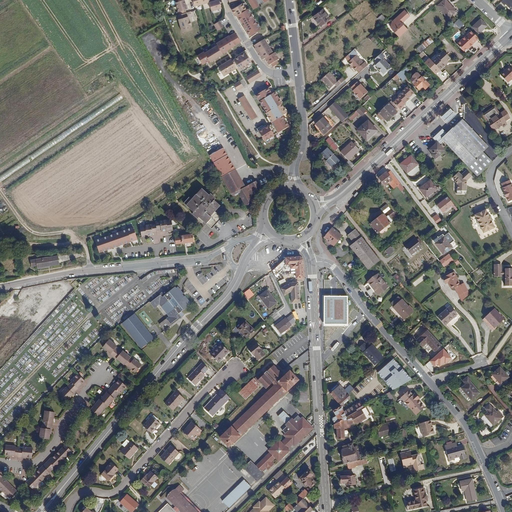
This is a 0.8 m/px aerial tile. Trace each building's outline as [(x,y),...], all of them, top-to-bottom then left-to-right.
[(184,0),(180,0),(176,1),(178,10),(187,8),(184,0)] [(219,0),(213,0),(209,1),(211,10),(221,8),(219,0)] [(451,8),(451,7),(445,0),(443,0),(437,6),(447,18),(454,12),(451,8)] [(511,0),(503,0),(502,2),(505,5),(506,4),(511,9),(511,0)] [(246,9),(242,2),(231,9),(235,15),(237,14),(246,9)] [(246,9),(237,14),(241,21),(239,22),(242,26),(243,25),(249,34),(247,35),(249,38),(256,33),(255,31),(260,29),(247,8),(246,9)] [(322,10),(312,17),(319,26),(329,19),(322,10)] [(397,38),(406,30),(403,27),(401,28),(399,25),(408,17),(403,11),(393,19),(395,22),(388,28),(392,32),(393,31),(395,33),(393,34),(397,38)] [(381,24),(386,20),(381,14),(376,18),(381,24)] [(193,29),(189,16),(178,19),(182,32),(193,29)] [(480,19),(471,28),(478,34),(487,26),(480,19)] [(451,28),(448,30),(452,35),(461,27),(459,24),(452,29),(451,28)] [(467,46),(468,47),(471,45),(472,44),(475,40),(468,33),(456,44),(462,51),(466,48),(467,46)] [(229,34),(222,38),(228,48),(235,44),(233,41),(231,38),(229,35),(229,34)] [(222,38),(216,42),(217,44),(222,52),(228,48),(222,38)] [(264,38),(253,45),(258,52),(268,46),(264,38)] [(425,48),(433,42),(429,38),(422,44),(425,48)] [(217,44),(211,48),(216,57),(223,53),(222,52),(217,44)] [(268,46),(258,52),(262,59),(264,58),(273,53),(268,46)] [(211,48),(205,52),(209,60),(210,61),(216,57),(211,48)] [(246,49),(234,56),(235,58),(245,52),(246,49)] [(209,60),(205,52),(204,51),(197,55),(202,64),(209,60)] [(443,51),(432,62),(440,70),(445,65),(443,63),(445,60),(447,61),(450,58),(443,51)] [(235,58),(233,59),(240,70),(241,69),(250,64),(251,63),(249,58),(245,52),(235,58)] [(273,53),(264,58),(268,65),(270,63),(272,66),(278,63),(276,60),(278,58),(274,52),(273,53)] [(380,53),(372,60),(375,64),(373,66),(375,68),(375,69),(378,73),(379,73),(381,75),(389,68),(381,59),(383,57),(380,53)] [(356,74),(362,69),(364,68),(361,64),(360,65),(351,56),(343,63),(352,72),(353,71),(356,74)] [(440,70),(432,62),(430,58),(425,63),(436,74),(440,70)] [(236,68),(230,59),(218,66),(223,76),(236,68)] [(400,70),(396,75),(402,81),(406,77),(404,74),(408,70),(405,67),(400,70)] [(511,69),(510,67),(501,75),(508,82),(511,78),(511,69)] [(425,89),(429,86),(416,73),(413,76),(412,78),(410,81),(418,90),(422,86),(425,89)] [(416,73),(429,86),(429,85),(427,83),(423,78),(418,73),(416,73)] [(326,74),(318,81),(322,86),(324,86),(327,89),(332,85),(334,88),(341,81),(339,79),(337,81),(335,82),(334,83),(326,74)] [(356,83),(350,88),(353,91),(352,91),(355,94),(354,95),(357,98),(357,97),(359,100),(367,93),(359,85),(359,86),(356,83)] [(282,104),(271,86),(255,95),(264,109),(266,112),(265,113),(272,123),(258,132),(264,141),(265,141),(273,136),(274,135),(273,135),(277,132),(278,133),(289,126),(282,116),(287,113),(281,104),(282,104)] [(403,92),(409,98),(415,93),(407,86),(402,91),(403,92)] [(403,92),(397,97),(404,104),(410,99),(409,98),(403,92)] [(251,121),(258,117),(245,95),(238,99),(251,121)] [(404,104),(397,97),(393,102),(400,109),(404,104)] [(332,109),(343,122),(348,118),(348,117),(333,101),(327,106),(331,111),(332,109)] [(397,113),(399,110),(391,101),(388,104),(396,112),(397,113)] [(394,114),(396,112),(388,104),(378,113),(385,121),(393,113),(394,114)] [(366,112),(361,106),(356,111),(358,114),(361,117),(366,112)] [(483,115),(487,122),(490,126),(493,130),(506,122),(506,120),(510,118),(505,111),(501,113),(499,112),(495,107),(483,115)] [(342,123),(343,122),(332,109),(331,111),(342,123)] [(453,112),(450,109),(441,118),(444,121),(447,123),(456,115),(453,112)] [(358,114),(356,111),(348,117),(348,118),(350,120),(358,114)] [(322,118),(315,125),(324,135),(331,128),(322,118)] [(468,166),(482,152),(488,147),(462,119),(447,133),(442,129),(433,138),(437,142),(429,150),(433,153),(431,155),(435,158),(444,150),(439,145),(444,140),(468,166)] [(367,121),(357,131),(366,140),(376,131),(367,121)] [(325,141),(335,151),(337,148),(333,144),(333,143),(329,137),(325,141)] [(351,142),(341,152),(348,160),(359,150),(351,142)] [(245,205),(248,205),(252,194),(258,185),(255,181),(246,186),(223,146),(210,154),(232,194),(237,191),(245,205)] [(327,147),(322,152),(327,159),(326,160),(332,167),(339,160),(327,147)] [(478,176),(492,162),(482,152),(468,166),(478,176)] [(400,164),(407,173),(418,165),(411,155),(400,164)] [(418,165),(407,173),(408,174),(411,176),(414,176),(422,169),(418,165)] [(467,191),(467,180),(472,176),(467,170),(462,174),(459,172),(452,179),(457,185),(457,191),(467,191)] [(387,172),(383,175),(389,183),(391,185),(393,189),(397,186),(400,184),(396,178),(393,180),(388,173),(387,172)] [(389,183),(383,175),(378,178),(385,186),(389,183)] [(503,188),(511,184),(511,181),(511,179),(501,183),(503,188)] [(437,189),(430,180),(420,189),(426,197),(437,189)] [(509,202),(511,200),(511,184),(503,188),(509,202)] [(209,195),(201,188),(192,199),(189,197),(184,203),(193,212),(192,213),(198,218),(199,217),(206,223),(212,218),(210,216),(220,205),(214,200),(216,198),(210,193),(209,195)] [(443,213),(454,205),(448,197),(437,204),(443,213)] [(377,233),(378,232),(390,223),(392,221),(391,219),(396,215),(391,209),(384,214),(383,214),(370,224),(377,233)] [(488,217),(485,211),(474,216),(477,222),(476,223),(479,229),(480,228),(483,234),(494,229),(491,223),(492,222),(490,216),(488,217)] [(442,221),(437,214),(433,218),(438,225),(442,221)] [(173,230),(171,220),(166,221),(166,220),(155,222),(156,224),(157,231),(161,230),(161,231),(165,230),(166,232),(173,230)] [(390,223),(378,232),(379,234),(383,231),(384,232),(388,229),(387,227),(391,224),(390,223)] [(157,232),(157,231),(156,224),(151,224),(145,225),(145,226),(140,227),(142,237),(148,236),(149,235),(153,234),(153,233),(157,232)] [(133,227),(95,240),(99,252),(137,239),(133,227)] [(341,237),(331,229),(327,235),(324,240),(326,241),(333,247),(334,247),(341,237)] [(380,260),(355,229),(348,235),(354,243),(350,246),(368,270),(380,260)] [(193,242),(192,234),(181,236),(181,237),(175,237),(176,244),(182,243),(182,244),(193,242)] [(444,237),(440,241),(435,244),(443,254),(452,247),(444,237)] [(421,246),(416,238),(405,246),(411,254),(421,246)] [(333,247),(326,241),(325,243),(326,244),(325,245),(331,250),(333,247)] [(394,251),(390,247),(385,251),(389,255),(394,251)] [(453,261),(449,254),(440,261),(445,267),(453,261)] [(60,264),(58,255),(31,260),(32,267),(36,266),(37,268),(60,264)] [(302,280),(304,280),(303,259),(300,257),(286,258),(286,267),(287,272),(292,272),(292,269),(296,269),(297,281),(302,281),(302,280)] [(286,258),(272,271),(275,278),(286,267),(286,258)] [(495,266),(494,276),(501,276),(502,274),(502,266),(495,266)] [(460,285),(454,272),(442,278),(445,284),(448,283),(452,289),(455,287),(460,285)] [(388,287),(378,275),(369,282),(378,294),(388,287)] [(415,287),(425,279),(422,275),(412,283),(415,287)] [(76,281),(76,278),(68,279),(75,287),(79,284),(76,281)] [(290,283),(281,288),(284,295),(291,291),(292,303),(300,302),(298,282),(290,283)] [(460,285),(455,287),(459,295),(468,291),(464,283),(460,285)] [(167,293),(164,290),(149,302),(154,308),(158,305),(160,307),(166,303),(172,310),(167,314),(168,317),(166,318),(171,325),(181,317),(179,314),(180,313),(188,306),(187,305),(189,303),(183,295),(177,287),(176,288),(174,287),(167,293)] [(277,302),(267,290),(259,296),(269,308),(277,302)] [(469,295),(468,291),(459,295),(462,301),(469,295)] [(348,296),(323,296),(323,325),(348,325),(348,296)] [(391,303),(394,307),(402,300),(399,296),(391,303)] [(402,300),(394,307),(393,307),(404,319),(413,312),(402,300)] [(457,314),(450,306),(438,317),(445,325),(457,314)] [(495,309),(485,317),(494,328),(504,319),(495,309)] [(155,338),(135,313),(122,324),(142,348),(155,338)] [(290,324),(295,320),(292,314),(289,316),(286,318),(285,317),(275,326),(280,333),(291,325),(290,324)] [(494,328),(485,317),(483,319),(492,330),(494,328)] [(360,321),(363,328),(369,325),(366,318),(360,321)] [(254,330),(245,321),(238,329),(247,338),(254,330)] [(435,352),(436,352),(442,346),(427,331),(417,340),(423,347),(427,343),(435,352)] [(103,347),(108,351),(111,354),(110,355),(116,359),(124,365),(125,365),(127,367),(128,366),(131,369),(136,373),(142,365),(134,359),(133,360),(123,351),(122,352),(116,347),(117,346),(109,340),(103,347)] [(367,345),(364,343),(359,347),(364,352),(363,352),(375,365),(384,357),(372,345),(371,345),(369,343),(367,345)] [(228,351),(221,344),(211,355),(218,362),(228,351)] [(261,349),(256,344),(249,350),(253,355),(254,355),(258,360),(266,355),(261,349)] [(442,346),(436,352),(438,354),(444,349),(442,346)] [(394,390),(412,379),(394,359),(378,373),(394,390)] [(208,369),(202,363),(188,378),(196,385),(205,375),(204,374),(208,369)] [(261,383),(262,384),(267,389),(273,382),(276,385),(220,438),(228,447),(299,380),(290,371),(278,382),(276,379),(283,373),(279,369),(275,365),(260,378),(259,380),(261,383)] [(509,377),(500,367),(492,374),(501,384),(509,377)] [(66,401),(78,389),(77,388),(80,385),(85,380),(78,374),(71,381),(72,382),(60,394),(66,401)] [(468,377),(464,380),(467,383),(466,384),(462,388),(472,400),(480,392),(469,381),(471,380),(468,377)] [(245,400),(261,385),(260,384),(254,378),(239,392),(245,400)] [(113,387),(112,387),(101,400),(100,400),(91,410),(98,416),(107,406),(119,393),(120,394),(126,386),(119,380),(115,384),(113,387)] [(339,402),(348,394),(350,392),(348,390),(346,392),(340,385),(337,388),(333,391),(331,394),(339,402)] [(308,402),(307,389),(298,390),(299,402),(308,402)] [(230,398),(224,391),(223,390),(218,395),(217,395),(214,397),(215,398),(210,403),(210,402),(204,408),(212,416),(225,402),(226,403),(230,398)] [(184,398),(176,392),(165,403),(173,410),(184,398)] [(339,402),(338,403),(340,405),(342,405),(351,398),(348,394),(339,402)] [(414,395),(413,395),(405,402),(416,415),(425,407),(418,400),(420,399),(416,394),(414,395)] [(340,421),(363,407),(360,402),(345,410),(343,412),(341,407),(340,407),(334,411),(337,416),(339,420),(339,419),(340,421)] [(335,424),(334,425),(334,428),(337,428),(338,439),(345,439),(344,428),(350,427),(350,424),(357,423),(371,415),(365,406),(363,407),(340,421),(335,424)] [(494,425),(502,418),(496,412),(493,408),(485,415),(494,425)] [(49,439),(50,434),(51,429),(52,429),(54,412),(45,411),(43,428),(41,428),(40,438),(49,439)] [(484,415),(483,416),(492,427),(493,426),(484,415)] [(286,437),(292,444),(311,426),(303,418),(301,419),(298,416),(293,421),(291,419),(285,424),(287,426),(282,431),(285,434),(284,436),(286,437)] [(160,423),(152,417),(144,426),(151,433),(160,423)] [(397,422),(396,420),(377,426),(380,435),(393,432),(399,431),(399,430),(397,422)] [(432,426),(430,420),(419,424),(423,437),(434,434),(433,429),(432,429),(431,426),(432,426)] [(200,429),(192,422),(184,431),(191,439),(200,429)] [(292,444),(294,446),(301,439),(313,428),(311,426),(292,444)] [(407,436),(405,428),(399,430),(399,431),(401,438),(407,436)] [(280,442),(289,451),(294,446),(292,444),(286,437),(280,442)] [(280,453),(283,456),(289,451),(280,442),(278,440),(268,450),(269,451),(255,465),(261,471),(266,467),(268,469),(278,460),(276,457),(280,453)] [(130,442),(125,448),(121,452),(129,459),(138,448),(130,442)] [(352,443),(342,446),(343,449),(340,450),(343,464),(347,464),(354,462),(361,460),(358,450),(357,451),(356,446),(353,446),(352,443)] [(455,448),(454,443),(445,446),(449,460),(454,459),(454,458),(460,457),(460,460),(466,458),(463,446),(457,447),(455,448)] [(15,457),(22,458),(22,457),(26,457),(32,458),(33,448),(23,447),(23,448),(16,448),(16,446),(6,445),(5,455),(15,456),(15,457)] [(49,462),(48,461),(27,483),(33,489),(36,487),(55,468),(56,469),(70,455),(69,454),(72,452),(65,445),(56,454),(56,455),(52,459),(49,462)] [(179,453),(171,446),(161,458),(169,465),(179,453)] [(418,454),(411,455),(410,456),(409,453),(411,453),(410,451),(400,454),(404,467),(413,464),(415,471),(424,469),(423,464),(421,465),(418,454)] [(248,473),(257,482),(265,475),(261,471),(255,465),(247,457),(240,465),(244,468),(248,473)] [(367,458),(361,460),(354,462),(355,467),(368,463),(367,458)] [(118,469),(111,463),(106,469),(101,474),(109,481),(113,476),(113,475),(118,469)] [(158,477),(151,471),(147,476),(145,476),(141,481),(148,488),(158,477)] [(300,479),(304,483),(306,485),(307,484),(310,488),(315,483),(310,478),(312,475),(308,471),(300,479)] [(17,491),(0,474),(0,488),(10,498),(17,491)] [(350,476),(350,475),(346,475),(346,476),(340,476),(341,483),(347,483),(347,485),(356,485),(355,476),(350,476)] [(288,477),(281,483),(286,488),(292,482),(288,477)] [(477,499),(472,479),(460,482),(462,490),(465,490),(468,501),(477,499)] [(251,487),(244,480),(223,501),(229,508),(251,487)] [(159,511),(179,511),(180,511),(198,511),(180,494),(184,490),(179,485),(173,491),(172,490),(168,495),(169,496),(167,498),(175,506),(173,509),(167,504),(163,508),(159,511)] [(428,501),(427,495),(425,496),(423,488),(423,487),(414,489),(416,500),(406,502),(408,510),(427,506),(426,501),(428,501)] [(303,500),(309,493),(305,489),(301,493),(300,492),(297,496),(297,497),(301,501),(303,500)] [(123,505),(129,510),(131,511),(132,511),(139,505),(127,494),(120,502),(123,505)] [(269,511),(274,506),(266,498),(261,503),(260,503),(254,508),(255,509),(251,511),(269,511)] [(298,504),(294,508),(297,511),(310,511),(313,510),(303,500),(301,501),(298,504)]
